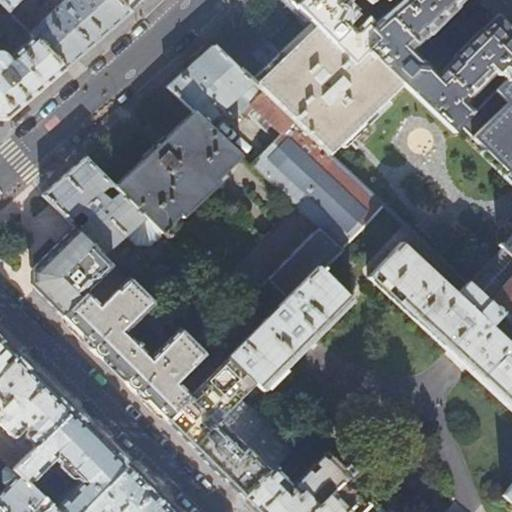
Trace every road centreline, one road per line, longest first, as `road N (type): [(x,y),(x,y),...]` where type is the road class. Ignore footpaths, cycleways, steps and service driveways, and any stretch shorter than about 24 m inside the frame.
road 1 (residential): [(214,511),(0,300)]
road 2 (tertiary): [(0,179),(196,0)]
